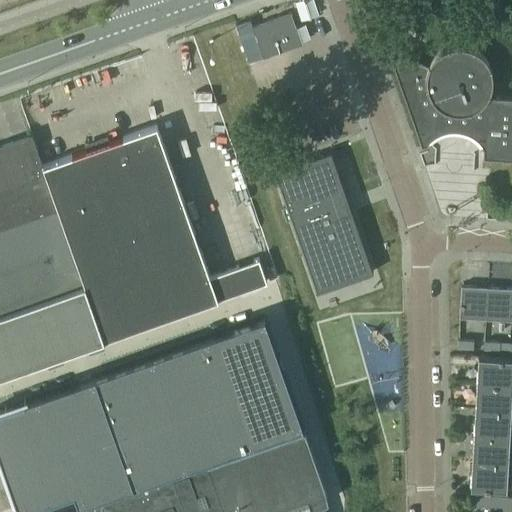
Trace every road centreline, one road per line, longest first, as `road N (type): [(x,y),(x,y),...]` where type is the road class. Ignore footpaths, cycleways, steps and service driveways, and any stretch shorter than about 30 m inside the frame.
road 1 (unclassified): [(425,511),(420,241)]
road 2 (unclassified): [(420,241),(328,0)]
road 3 (unclassified): [(0,73),(161,16)]
